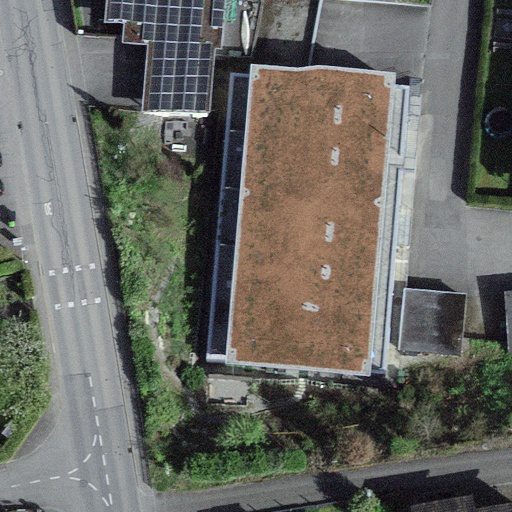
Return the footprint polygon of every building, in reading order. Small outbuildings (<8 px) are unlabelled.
[(121,0),(119,30),(129,31),(136,31),(135,50),(155,52),(209,57),(215,57),(220,0),(121,0)] [(204,110),(209,57),(155,52),(150,105),(204,110)] [(234,82),(203,366),(382,381),(404,123),(406,96),(234,82)] [(457,359),(462,301),(402,296),(397,353),(398,353),(457,359)] [(410,511),(511,511),(511,508),(493,511),(473,511),(472,500),(410,511)]
